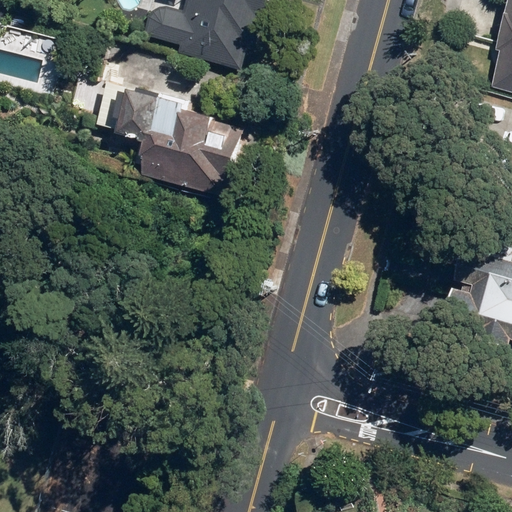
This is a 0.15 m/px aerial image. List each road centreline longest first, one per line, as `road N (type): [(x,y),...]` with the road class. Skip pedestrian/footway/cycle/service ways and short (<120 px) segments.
road 1 (tertiary): [(285,381),(389,0)]
road 2 (tertiary): [(285,381),(365,402),(400,429)]
road 3 (tertiary): [(400,429),(358,430),(277,411)]
